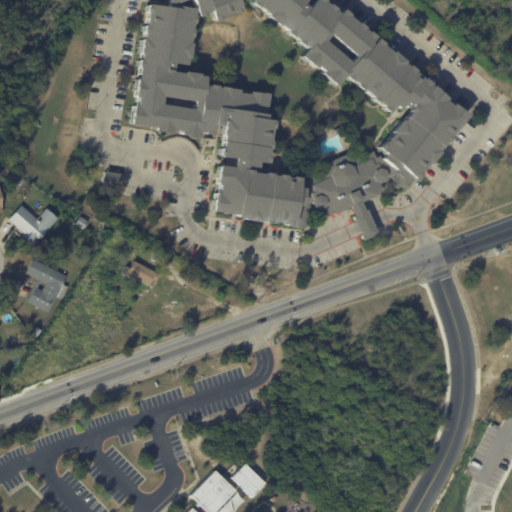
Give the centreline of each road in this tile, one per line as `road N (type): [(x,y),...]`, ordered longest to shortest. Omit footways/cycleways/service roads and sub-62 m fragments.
road 1 (tertiary): [(0,411),(431,256)]
road 2 (residential): [(413,511),(451,441),(463,391),(460,339),(431,256)]
